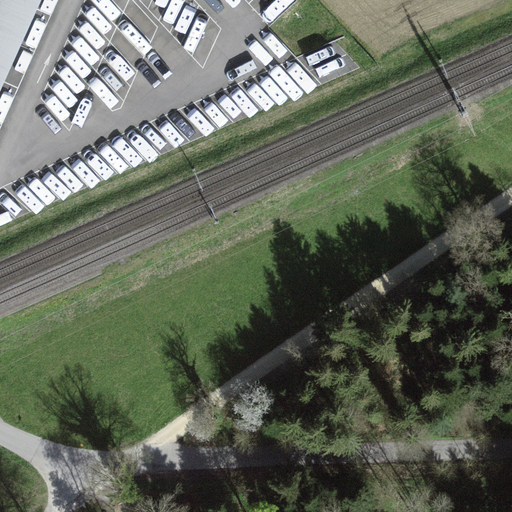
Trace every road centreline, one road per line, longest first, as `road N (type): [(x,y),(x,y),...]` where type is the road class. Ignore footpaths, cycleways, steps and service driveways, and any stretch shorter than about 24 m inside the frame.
road 1 (track): [(511,196),(62,511)]
road 2 (unclassified): [(0,431),(59,458),(122,468),(511,453)]
road 3 (unknown): [(20,124),(266,0)]
